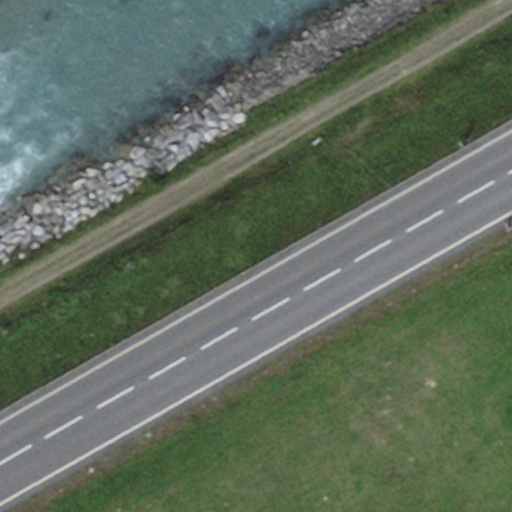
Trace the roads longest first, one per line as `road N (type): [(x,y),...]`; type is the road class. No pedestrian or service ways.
road 1 (track): [(0,305),(511,7)]
road 2 (primary): [(511,174),(0,462)]
